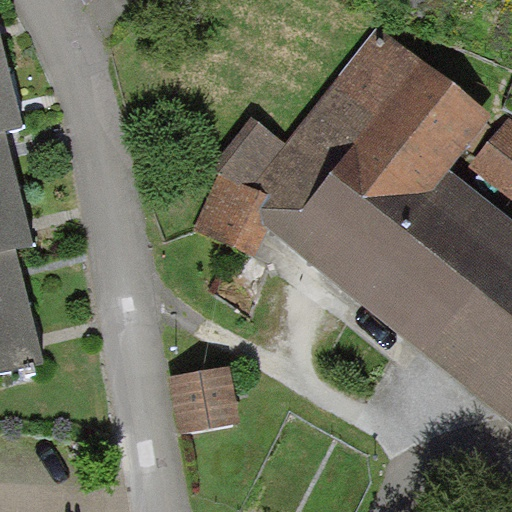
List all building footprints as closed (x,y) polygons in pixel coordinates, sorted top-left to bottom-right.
[(482,389),(511,350),(511,227),(439,170),(483,114),(373,26),(284,138),(247,108),(201,166),(482,389)] [(0,117),(1,117),(18,112),(0,47),(0,117)] [(0,241),(10,239),(27,232),(1,117),(0,117),(0,241)] [(472,169),(511,200),(511,126),(508,123),(472,169)] [(0,371),(40,362),(10,239),(0,241),(0,371)] [(511,350),(482,389),(511,412),(511,350)] [(177,433),(241,424),(233,367),(169,376),(177,433)]
